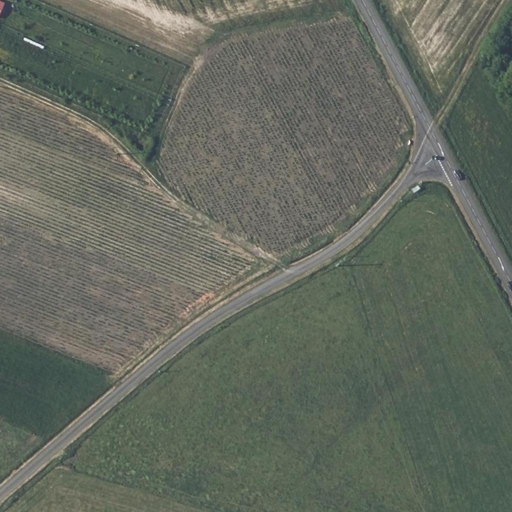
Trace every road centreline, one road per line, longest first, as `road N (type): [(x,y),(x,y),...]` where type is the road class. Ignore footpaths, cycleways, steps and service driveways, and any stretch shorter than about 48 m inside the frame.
road 1 (unclassified): [(441,154),(325,257),(189,335),(0,496)]
road 2 (track): [(265,256),(170,197),(81,120),(0,82)]
road 3 (track): [(145,172),(211,42),(365,6)]
road 4 (tertiary): [(362,0),(441,154)]
road 5 (track): [(506,0),(430,130)]
road 6 (tertiary): [(441,154),(511,287)]
